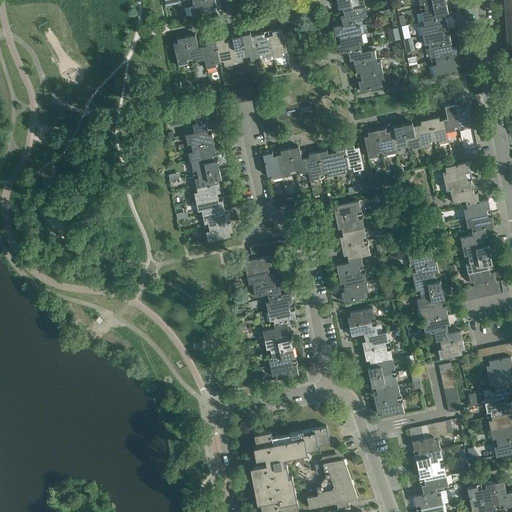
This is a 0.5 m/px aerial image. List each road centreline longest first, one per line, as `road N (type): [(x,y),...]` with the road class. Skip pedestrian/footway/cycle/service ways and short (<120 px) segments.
road 1 (residential): [(329,386),(299,240),(262,203),(242,109)]
road 2 (residential): [(234,511),(218,414),(329,386)]
road 3 (residential): [(394,511),(367,427),(329,386)]
